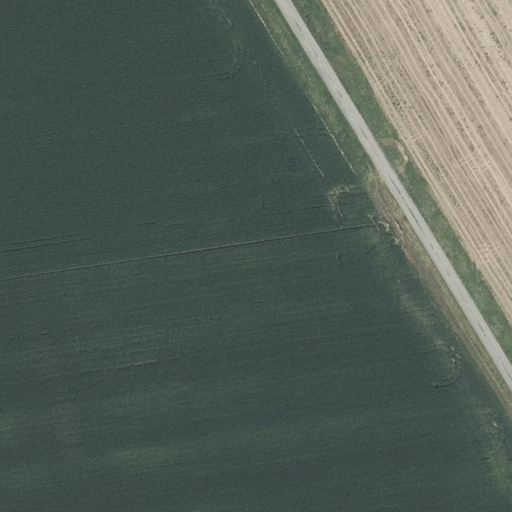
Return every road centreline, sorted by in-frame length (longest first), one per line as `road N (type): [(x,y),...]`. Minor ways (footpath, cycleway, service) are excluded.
road 1 (tertiary): [(511,384),(282,0)]
road 2 (track): [(388,175),(377,199),(511,419)]
